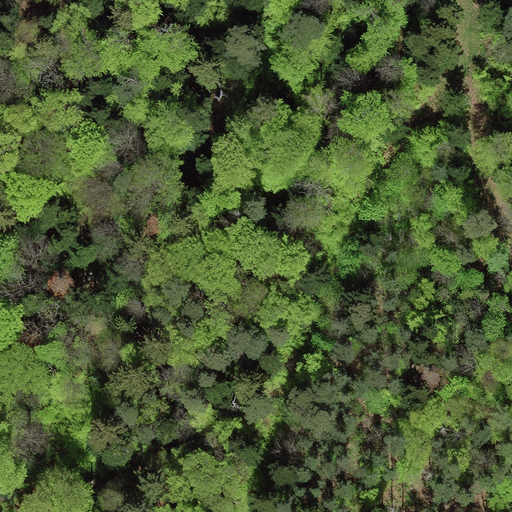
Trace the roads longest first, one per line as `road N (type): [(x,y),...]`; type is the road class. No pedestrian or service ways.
road 1 (track): [(462,0),(462,62),(355,241),(249,511)]
road 2 (track): [(65,509),(105,336),(61,0)]
